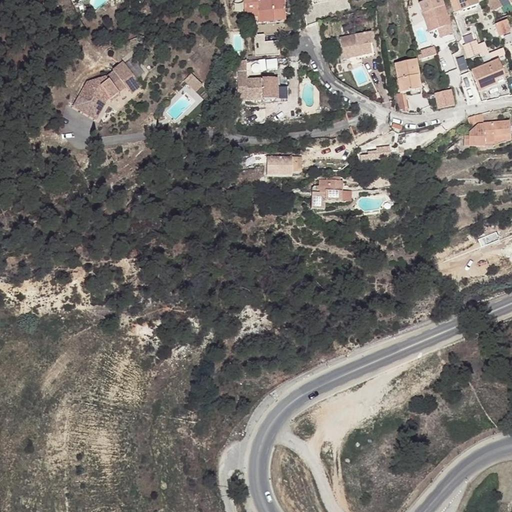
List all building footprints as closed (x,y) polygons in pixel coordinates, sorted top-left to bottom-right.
[(422,13),(428,33),(447,26),(449,25),(440,0),(431,0),(419,4),(422,13)] [(473,0),(455,0),(459,11),(475,6),(473,0)] [(507,0),(496,0),(501,8),(509,4),(507,0)] [(283,1),(257,3),(258,23),(285,21),(283,1)] [(506,20),(495,24),(500,36),(511,32),(506,20)] [(371,55),(369,46),(368,42),(372,42),(371,33),(340,39),(344,60),(371,55)] [(264,35),(254,36),(255,56),(279,55),(278,42),(264,42),(264,35)] [(463,45),(466,58),(479,55),(476,42),(463,45)] [(431,49),(421,52),(423,59),(433,56),(431,49)] [(488,55),(490,61),(506,55),(503,49),(488,55)] [(488,55),(479,58),(481,64),(490,61),(488,55)] [(394,64),(399,93),(400,92),(419,89),(414,60),(394,64)] [(498,61),(471,71),(478,92),(496,85),(495,81),(504,77),(498,61)] [(107,96),(109,99),(110,100),(126,88),(130,93),(139,85),(122,63),(112,71),(114,72),(106,79),(108,81),(97,90),(93,94),(90,98),(82,112),(96,120),(105,105),(104,104),(100,102),(107,96)] [(184,81),(188,85),(195,79),(191,75),(184,81)] [(201,86),(195,79),(188,85),(195,92),(201,86)] [(277,80),(247,80),(247,101),(274,101),(273,88),(277,88),(277,80)] [(139,85),(130,93),(132,96),(142,88),(139,85)] [(435,93),(437,109),(454,106),(451,90),(435,93)] [(400,92),(399,93),(394,94),(396,110),(403,112),(400,92)] [(100,102),(104,104),(109,99),(107,96),(100,102)] [(481,115),(470,117),(471,123),(483,123),(481,115)] [(323,122),(311,124),(312,130),(313,130),(314,130),(315,130),(316,129),(323,128),(323,122)] [(508,122),(495,123),(499,145),(509,140),(508,122)] [(463,136),(462,146),(494,147),(499,145),(495,123),(478,124),(471,130),(471,133),(468,133),(468,137),(463,136)] [(389,148),(359,151),(360,162),(390,159),(389,148)] [(291,156),(266,155),(266,161),(266,176),(291,176),(300,176),(301,156),(291,156)] [(342,182),(340,182),(326,181),(325,181),(325,186),(324,194),(324,200),(341,201),(341,192),(342,182)] [(311,193),(324,194),(325,186),(314,185),(311,188),(311,193)] [(350,192),(341,192),(341,201),(350,201),(350,192)] [(323,210),(324,200),(324,194),(311,193),(310,209),(323,210)]
